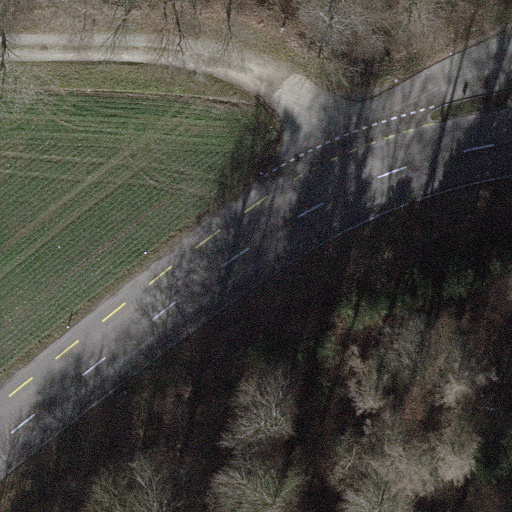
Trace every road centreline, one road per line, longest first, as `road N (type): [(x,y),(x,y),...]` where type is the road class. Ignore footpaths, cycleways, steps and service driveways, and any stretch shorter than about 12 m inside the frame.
road 1 (secondary): [(511,143),(434,161),(305,213),(244,251),(0,442)]
road 2 (track): [(0,41),(232,59),(272,79),(361,186)]
